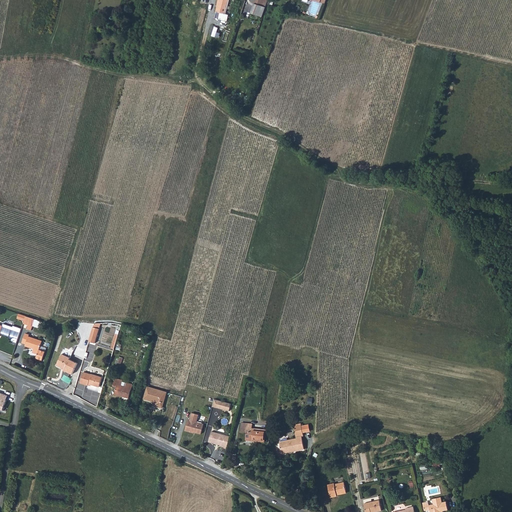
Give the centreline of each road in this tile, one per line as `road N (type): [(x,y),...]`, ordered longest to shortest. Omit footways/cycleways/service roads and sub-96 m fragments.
road 1 (tertiary): [(23,380),(298,511)]
road 2 (unclassified): [(23,380),(0,510)]
